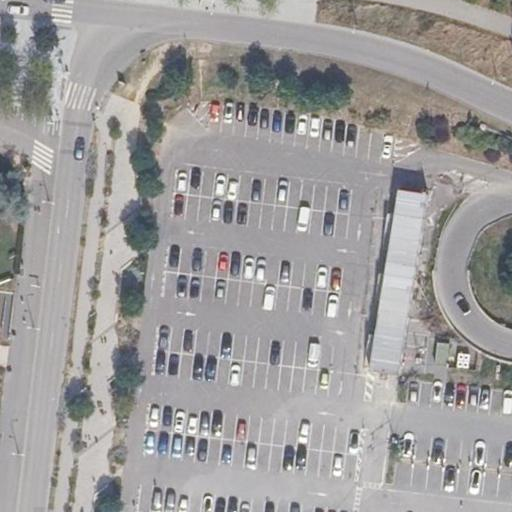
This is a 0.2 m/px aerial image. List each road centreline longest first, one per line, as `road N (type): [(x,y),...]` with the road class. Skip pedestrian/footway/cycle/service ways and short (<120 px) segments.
road 1 (unclassified): [(29,511),(82,102),(116,18)]
road 2 (trunk): [(116,18),(344,45),(511,109)]
